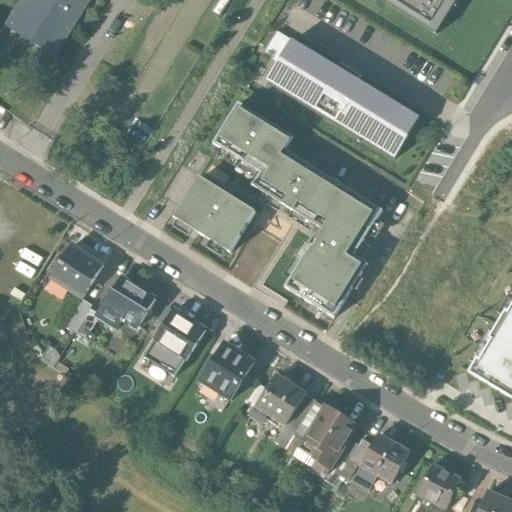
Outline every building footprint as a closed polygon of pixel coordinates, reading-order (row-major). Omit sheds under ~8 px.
[(19,0),(2,28),(55,60),(81,19),(92,0),(19,0)] [(380,0),(437,35),(458,0),(380,0)] [(338,70),(277,33),(263,56),(278,65),(268,83),(396,160),(420,120),(359,83),(362,77),(341,65),(338,70)] [(293,139),(239,105),(213,145),(261,175),(253,187),(323,231),(313,247),(312,246),(285,289),(334,319),(368,265),(355,257),(383,212),(285,151),(293,139)] [(255,214),(200,179),(175,220),(230,254),(255,214)] [(103,267),(72,247),(50,281),(81,301),(103,267)] [(156,298),(123,277),(99,316),(95,322),(114,334),(120,324),(133,333),(156,298)] [(75,331),(88,309),(77,302),(63,324),(75,331)] [(476,359),(468,373),(511,399),(511,305),(507,313),(505,311),(489,338),(491,340),(479,360),(476,359)] [(95,322),(99,316),(88,309),(75,331),(85,337),(95,322)] [(204,332),(172,312),(153,343),(184,363),(204,332)] [(254,363),(223,343),(197,384),(228,404),(254,363)] [(59,356),(47,348),(38,361),(51,369),(59,356)] [(305,396),(274,376),(252,411),(284,431),(305,396)] [(299,443),(322,407),(305,396),(284,431),(275,444),(292,455),(299,443)] [(358,429),(322,407),(299,443),(314,453),(309,460),(330,473),(333,468),(350,441),(358,429)] [(377,435),(371,446),(359,467),(357,469),(389,488),(409,453),(377,435)] [(358,446),(350,441),(333,468),(341,473),(349,461),(358,446)] [(362,441),(358,446),(349,461),(359,467),(371,446),(362,441)] [(417,496),(446,510),(461,479),(432,465),(417,496)] [(511,511),(511,503),(485,492),(477,511),(511,511)]
